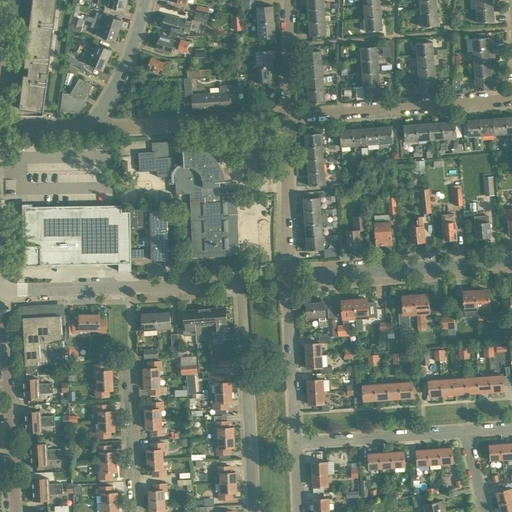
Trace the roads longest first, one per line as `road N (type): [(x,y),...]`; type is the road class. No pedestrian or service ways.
road 1 (residential): [(241,281),(0,289)]
road 2 (residential): [(253,511),(241,281)]
road 3 (residential): [(287,118),(511,97)]
road 4 (residential): [(511,260),(287,277)]
road 5 (residential): [(88,128),(287,118)]
road 6 (residential): [(13,511),(0,314)]
road 7 (residential): [(295,442),(463,431)]
road 8 (residential): [(295,442),(287,277)]
road 9 (residential): [(287,118),(287,277)]
road 10 (residential): [(136,511),(130,363)]
road 11 (residential): [(88,128),(127,58),(145,0)]
